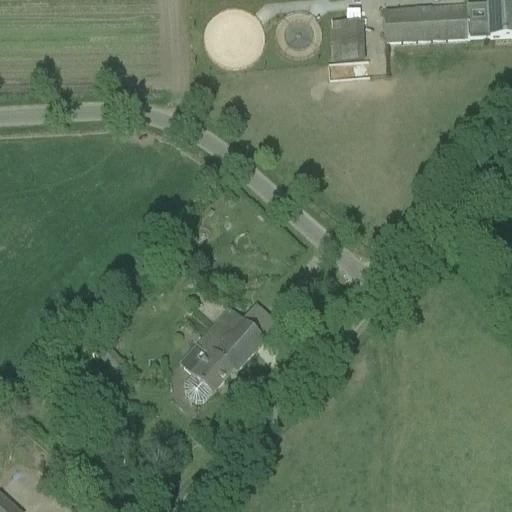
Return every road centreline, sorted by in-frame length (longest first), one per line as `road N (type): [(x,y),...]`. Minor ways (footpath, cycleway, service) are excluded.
road 1 (unclassified): [(376,294),(183,127),(135,115),(0,118)]
road 2 (unclassified): [(182,511),(376,294)]
road 3 (unclassified): [(376,294),(511,146)]
